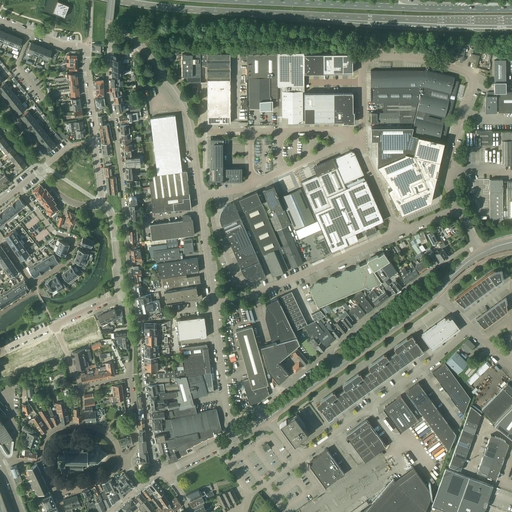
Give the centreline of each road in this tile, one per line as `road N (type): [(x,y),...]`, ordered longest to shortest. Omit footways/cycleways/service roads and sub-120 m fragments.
road 1 (residential): [(161,470),(150,450),(125,247),(108,36)]
road 2 (secondary): [(116,0),(511,21)]
road 3 (secondary): [(511,9),(226,0)]
road 4 (residential): [(0,20),(86,47),(99,204)]
road 5 (residential): [(0,236),(32,283),(64,264),(75,240),(53,232),(17,187)]
road 6 (unclassified): [(199,196),(180,98),(135,40),(108,36)]
road 7 (unclassified): [(212,303),(398,234)]
road 8 (residential): [(474,242),(327,352)]
road 9 (residential): [(54,488),(39,458),(55,428),(102,430),(124,463)]
road 10 (unclassified): [(447,172),(475,79),(424,59)]
road 11 (unclassified): [(360,140),(365,58),(424,59)]
road 12 (unclassified): [(238,429),(225,407),(212,303)]
road 13 (unclassified): [(339,366),(435,292)]
